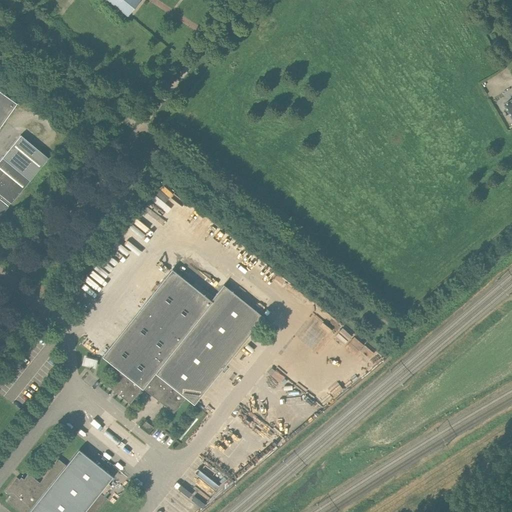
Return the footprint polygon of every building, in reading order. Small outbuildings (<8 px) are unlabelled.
[(140,0),(105,0),(127,17),(140,0)] [(0,91),(0,129),(18,104),(0,91)] [(0,217),(9,206),(11,203),(11,204),(48,158),(21,136),(0,160),(0,217)] [(137,314),(216,377),(263,318),(223,286),(210,302),(172,270),(137,314)] [(194,404),(216,377),(137,314),(102,357),(118,369),(105,385),(130,404),(142,389),(142,390),(142,389),(173,414),(186,398),(194,404)] [(16,478),(5,492),(10,497),(6,502),(18,511),(96,511),(107,499),(99,493),(111,477),(78,451),(66,467),(58,461),(40,484),(28,474),(22,482),(16,478)]
